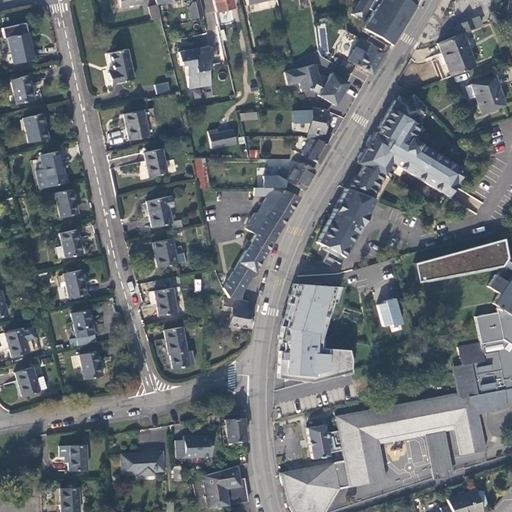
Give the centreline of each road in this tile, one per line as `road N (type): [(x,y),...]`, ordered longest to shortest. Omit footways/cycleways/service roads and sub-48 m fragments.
road 1 (secondary): [(432,0),(300,219),(268,311),(257,375)]
road 2 (residential): [(57,0),(152,400)]
road 3 (residential): [(152,400),(0,425)]
road 4 (secondary): [(257,375),(256,425),(273,511)]
road 5 (unknown): [(233,0),(245,96),(226,124)]
road 6 (unknown): [(257,375),(277,389),(302,388),(380,370)]
